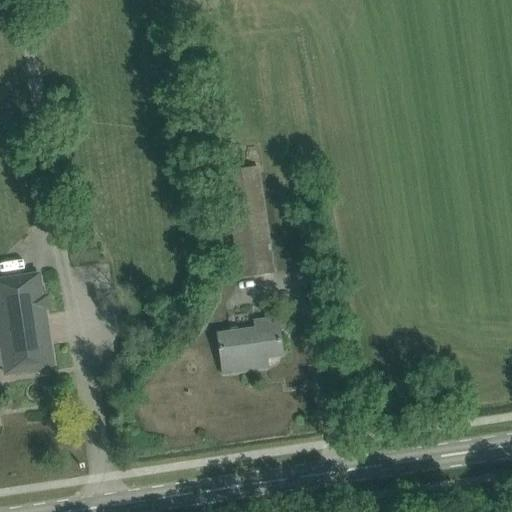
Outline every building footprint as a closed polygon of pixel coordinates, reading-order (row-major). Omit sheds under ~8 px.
[(241,280),(274,275),(257,167),(224,173),(241,280)] [(17,359),(51,354),(39,274),(0,280),(0,335),(13,333),(17,359)] [(279,336),(279,332),(277,317),(253,320),(255,330),(218,334),(220,355),(223,375),(269,368),(267,358),(282,356),(279,336)] [(13,333),(0,335),(0,336),(1,341),(0,341),(0,365),(4,365),(6,374),(19,372),(17,359),(13,333)] [(17,359),(19,372),(53,367),(51,354),(17,359)]
